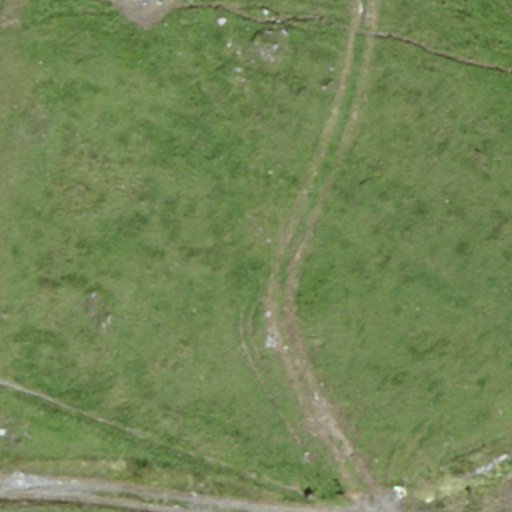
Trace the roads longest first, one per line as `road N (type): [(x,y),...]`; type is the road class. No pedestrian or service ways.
road 1 (track): [(332,511),(209,245),(152,171),(63,88),(0,50)]
road 2 (track): [(265,511),(0,491)]
